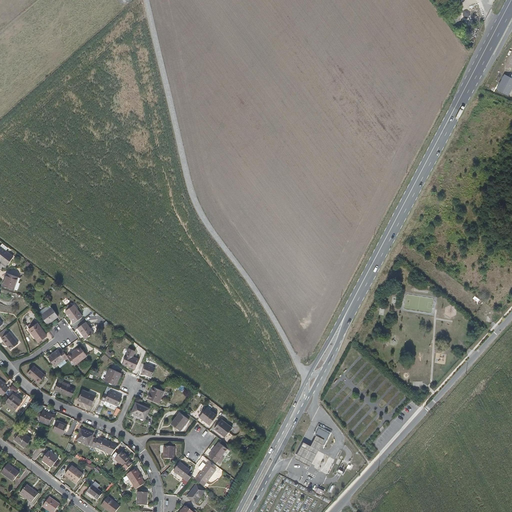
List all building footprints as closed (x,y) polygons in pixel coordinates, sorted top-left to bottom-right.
[(508,95),(511,87),(511,77),(504,74),(496,89),(508,95)] [(13,257),(0,247),(0,246),(0,261),(2,263),(1,264),(6,267),(13,257)] [(14,290),(18,277),(8,274),(3,286),(14,290)] [(83,316),(74,305),(69,309),(65,312),(74,323),(83,316)] [(48,325),(58,317),(52,307),(41,315),(48,325)] [(94,333),(86,322),(78,328),(86,339),(94,333)] [(46,337),(37,324),(29,329),(39,342),(46,337)] [(18,344),(6,329),(0,333),(0,335),(11,349),(18,344)] [(72,353),(67,357),(68,358),(75,366),(88,357),(80,347),(76,350),(77,352),(73,355),(72,353)] [(67,357),(63,351),(62,350),(59,352),(58,350),(48,357),(54,366),(64,359),(65,360),(68,358),(67,357)] [(139,359),(127,354),(123,364),(135,369),(139,359)] [(155,368),(142,362),(139,370),(142,372),(141,373),(151,377),(155,368)] [(45,376),(34,366),(28,374),(39,383),(45,376)] [(116,385),(121,373),(110,368),(105,381),(116,385)] [(0,393),(3,396),(9,389),(4,386),(6,385),(0,380),(0,393)] [(70,385),(59,381),(55,390),(72,397),(74,389),(69,387),(70,385)] [(164,391),(153,387),(148,399),(159,403),(164,391)] [(96,396),(82,390),(78,400),(91,406),(96,396)] [(105,393),(101,401),(105,402),(105,401),(118,406),(122,397),(109,391),(108,395),(105,393)] [(16,410),(22,401),(13,394),(6,403),(16,410)] [(411,399),(409,402),(415,408),(418,406),(411,399)] [(136,413),(136,414),(145,419),(149,409),(136,403),(133,411),(136,413)] [(217,415),(207,408),(200,417),(209,425),(217,415)] [(51,421),(54,422),(57,415),(53,414),(52,415),(43,411),(39,420),(49,425),(51,421)] [(189,419),(180,413),(171,424),(180,430),(189,419)] [(232,428),(222,420),(215,429),(225,437),(232,428)] [(67,426),(57,421),(53,431),(63,435),(67,426)] [(314,440),(322,444),(324,446),(331,433),(319,427),(315,434),(317,435),(314,440)] [(93,435),(81,429),(76,440),(88,446),(93,435)] [(31,439),(21,431),(14,439),(25,447),(31,439)] [(107,453),(111,455),(117,448),(111,445),(111,444),(99,438),(98,439),(96,438),(92,447),(95,448),(96,447),(107,452),(107,453)] [(304,443),(301,448),(295,459),(297,460),(310,466),(322,444),(314,440),(311,446),(305,444),(304,443)] [(228,449),(219,442),(208,456),(217,463),(228,449)] [(174,459),(175,447),(164,446),(163,459),(174,459)] [(352,459),(356,453),(347,449),(344,454),(352,459)] [(58,459),(48,451),(42,460),(52,468),(58,459)] [(128,461),(130,460),(122,452),(119,455),(115,452),(112,457),(111,458),(111,459),(111,460),(111,461),(112,461),(112,462),(116,465),(118,462),(123,467),(121,468),(125,472),(132,464),(128,461)] [(349,470),(354,460),(344,455),(339,464),(349,470)] [(188,482),(191,477),(193,472),(180,463),(174,471),(188,482)] [(20,473),(8,464),(1,473),(13,481),(20,473)] [(216,471),(207,464),(197,477),(206,483),(216,471)] [(81,477),(83,474),(72,466),(65,475),(76,483),(81,477)] [(133,485),(135,490),(145,484),(142,479),(136,469),(127,475),(133,485)] [(32,503),(39,494),(27,485),(20,494),(32,503)] [(103,493),(92,485),(87,492),(97,500),(103,493)] [(191,495),(189,498),(195,503),(204,491),(197,485),(190,494),(191,495)] [(147,505),(147,493),(137,492),(137,505),(147,505)] [(109,511),(115,511),(120,506),(108,496),(101,506),(109,511)] [(54,511),(59,504),(49,497),(43,506),(51,511),(54,511)]
